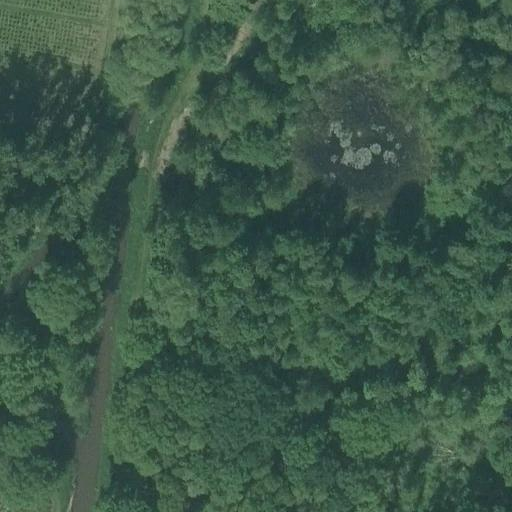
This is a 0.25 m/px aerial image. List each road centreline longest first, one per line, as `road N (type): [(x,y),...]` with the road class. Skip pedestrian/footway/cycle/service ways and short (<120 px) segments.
road 1 (track): [(119,511),(151,219)]
road 2 (track): [(151,219),(197,0)]
